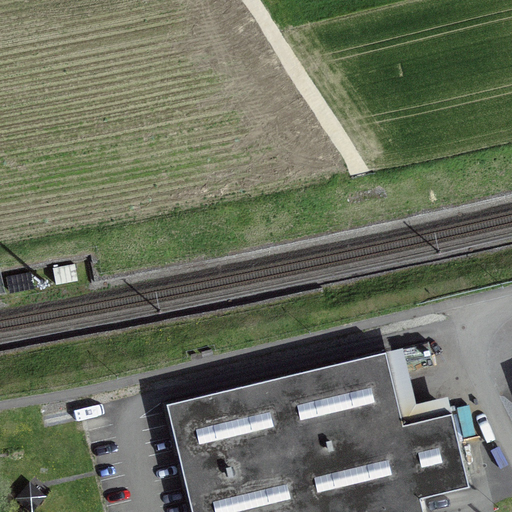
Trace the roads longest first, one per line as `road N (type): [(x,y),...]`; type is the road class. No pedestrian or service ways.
road 1 (track): [(255,0),(361,168)]
road 2 (residential): [(511,299),(477,320),(470,343),(511,444)]
